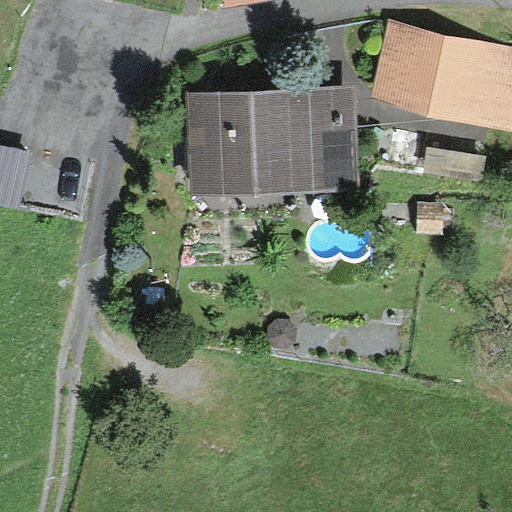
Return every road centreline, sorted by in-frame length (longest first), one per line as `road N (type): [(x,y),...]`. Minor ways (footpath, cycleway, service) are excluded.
road 1 (track): [(166,37),(138,53),(120,78),(69,350),(56,471)]
road 2 (track): [(378,0),(166,37)]
